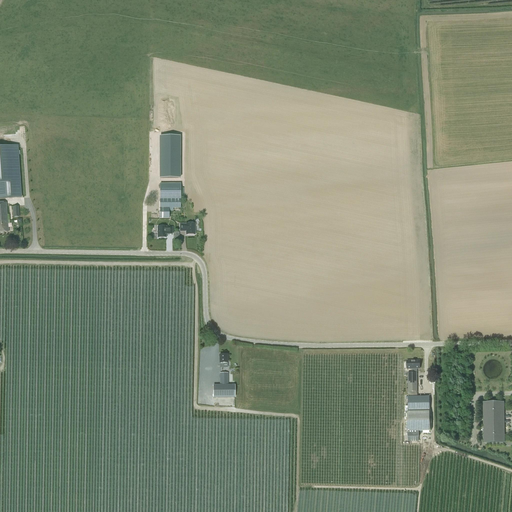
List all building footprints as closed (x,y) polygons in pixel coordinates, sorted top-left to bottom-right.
[(160,136),(159,178),(180,179),(180,137),(160,136)] [(17,146),(0,147),(0,199),(21,198),(17,146)] [(180,184),(160,184),(160,219),(169,219),(169,209),(180,209),(180,184)] [(186,225),(180,225),(180,231),(184,231),(186,231),(186,235),(195,235),(194,224),(186,224),(186,225)] [(166,227),(158,227),(158,238),(166,238),(166,234),(168,234),(172,234),(172,228),(166,228),(166,227)] [(408,407),(405,407),(405,412),(407,412),(407,431),(418,431),(430,431),(429,397),(417,397),(417,369),(419,369),(419,361),(407,361),(407,369),(412,369),(412,373),(408,373),(408,397),(406,397),(406,400),(408,399),(408,407)] [(228,385),(228,373),(220,373),(220,385),(214,386),(214,398),(235,397),(235,385),(228,385)] [(503,403),(483,403),(484,443),(504,443),(504,434),(499,434),(499,411),(503,411),(503,403)]
